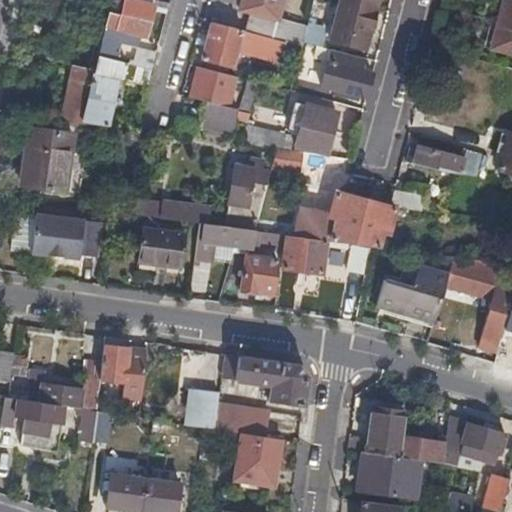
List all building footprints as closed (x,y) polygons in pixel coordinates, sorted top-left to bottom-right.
[(136,0),(111,0),(106,24),(100,47),(98,57),(110,60),(113,48),(122,50),(125,39),(135,41),(136,33),(147,35),(154,4),(136,0)] [(269,37),(302,46),(303,42),(307,25),(276,17),(280,0),(241,0),(240,8),(250,11),(245,31),(257,34),(269,37)] [(374,12),(375,9),(342,0),(314,0),(303,42),(365,49),(370,26),(372,27),(376,13),(374,12)] [(342,0),(375,9),(375,6),(377,6),(378,0),(342,0)] [(511,0),(504,0),(497,27),(504,29),(499,49),(511,51),(511,0)] [(106,24),(94,21),(88,45),(100,47),(106,24)] [(242,30),(211,22),(202,59),(232,67),(242,30)] [(504,29),(497,27),(492,47),(499,49),(504,29)] [(269,37),(257,34),(251,57),(263,61),(269,37)] [(302,46),(297,65),(304,66),(310,43),(303,42),(302,46)] [(314,60),(326,63),(330,49),(323,47),(318,46),(314,60)] [(321,85),(366,97),(372,74),(361,71),(365,58),(330,49),(326,63),(321,85)] [(133,65),(150,69),(154,53),(137,50),(133,65)] [(118,77),(148,85),(152,69),(150,69),(133,65),(110,60),(98,57),(95,74),(86,111),(83,123),(105,126),(118,77)] [(235,76),(200,67),(192,98),(206,102),(215,104),(219,91),(230,94),(235,76)] [(65,106),(86,111),(95,74),(74,69),(65,106)] [(250,112),(258,82),(248,79),(240,109),(250,112)] [(298,131),(305,104),(294,101),(287,127),(298,131)] [(215,104),(206,102),(201,126),(233,133),(238,109),(215,104)] [(337,112),(305,104),(298,131),(294,145),(326,153),(337,112)] [(73,135),(29,129),(22,186),(66,192),(73,135)] [(276,149),(281,150),(284,133),(266,131),(263,147),(276,149)] [(511,135),(510,135),(500,169),(511,173),(511,135)] [(482,152),(466,148),(463,159),(419,146),(418,148),(411,146),(407,161),(414,163),(447,173),(464,175),(476,176),(482,152)] [(281,150),(276,149),(272,162),(282,164),(296,166),(298,152),(281,150)] [(282,164),(272,162),(265,187),(260,206),(270,208),(282,164)] [(260,206),(265,187),(268,171),(261,170),(254,169),(235,166),(224,227),(254,230),(260,206)] [(352,243),(365,200),(335,194),(330,215),(303,210),(297,237),(325,240),(352,243)] [(149,202),(135,200),(131,214),(146,216),(149,202)] [(389,205),(365,200),(352,243),(369,246),(378,247),(382,230),(388,231),(395,207),(389,205)] [(162,203),(149,202),(146,216),(198,223),(206,225),(207,215),(212,215),(213,208),(163,201),(162,203)] [(270,208),(260,206),(254,230),(260,232),(269,233),(271,227),(265,225),(270,208)] [(35,219),(30,256),(77,263),(78,259),(94,261),(99,227),(35,219)] [(224,227),(206,225),(198,223),(196,239),(207,241),(252,246),(253,237),(260,238),(260,232),(254,230),(224,227)] [(142,228),(139,262),(181,268),(185,234),(142,228)] [(325,240),(297,237),(286,235),(283,267),(321,273),(325,240)] [(196,239),(194,257),(205,258),(207,244),(207,241),(196,239)] [(366,249),(353,247),(347,272),(361,275),(366,249)] [(276,259),(244,255),(239,291),(257,294),(257,292),(273,293),(276,259)] [(511,297),(511,264),(452,257),(447,276),(445,282),(474,290),(473,295),(491,301),(478,345),(497,350),(501,338),(509,309),(511,297)] [(181,268),(139,262),(138,269),(181,276),(181,268)] [(445,282),(447,276),(420,268),(413,291),(383,282),(376,307),(433,323),(444,287),(445,282)] [(208,271),(195,269),(191,295),(205,297),(208,271)] [(444,287),(473,295),(474,290),(445,282),(444,287)] [(511,309),(509,309),(501,338),(511,340),(511,309)] [(140,402),(145,352),(102,346),(99,364),(98,377),(97,380),(123,383),(121,399),(140,402)] [(13,356),(14,353),(0,351),(0,380),(10,382),(11,374),(13,356)] [(297,364),(223,353),(219,377),(220,378),(270,385),(268,401),(303,406),(307,376),(297,364)] [(28,358),(13,356),(11,374),(26,377),(28,358)] [(98,377),(99,364),(83,361),(81,375),(98,377)] [(94,410),(97,380),(98,377),(81,375),(79,392),(38,385),(36,401),(64,406),(86,409),(94,410)] [(36,401),(8,397),(4,397),(0,419),(0,429),(24,432),(21,450),(56,454),(64,406),(36,401)] [(215,413),(213,428),(241,432),(263,435),(266,411),(217,403),(215,413)] [(399,436),(402,413),(373,408),(366,452),(395,457),(399,436)] [(86,442),(91,443),(96,410),(94,410),(86,409),(82,436),(86,437),(86,442)] [(96,410),(91,443),(106,445),(111,413),(96,410)] [(504,433),(446,417),(442,449),(494,464),(504,433)] [(274,485),(281,438),(263,435),(241,432),(234,479),(274,485)] [(438,443),(399,436),(395,457),(419,460),(435,463),(438,443)] [(363,475),(366,452),(357,451),(352,490),(358,490),(359,474),(363,475)] [(395,457),(366,452),(363,475),(359,474),(358,490),(392,496),(392,493),(414,497),(419,460),(395,457)] [(105,507),(139,511),(143,478),(109,474),(105,507)] [(498,511),(507,480),(490,475),(481,506),(498,511)] [(143,478),(139,511),(142,511),(173,511),(177,483),(143,478)] [(449,492),(445,511),(472,511),(475,495),(449,492)] [(397,511),(398,507),(361,502),(360,511),(397,511)]
